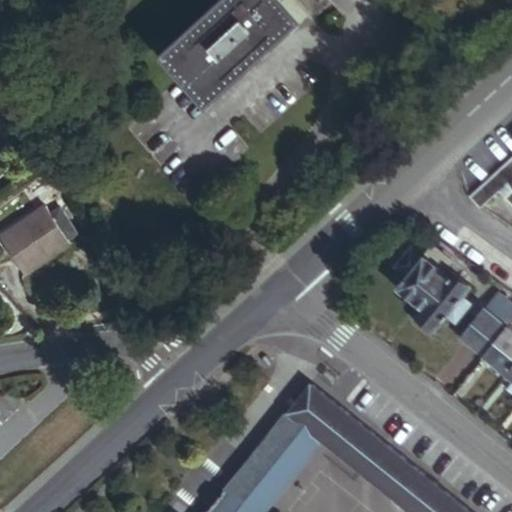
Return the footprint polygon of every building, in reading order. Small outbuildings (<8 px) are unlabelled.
[(218,98),(318,9),(309,0),(220,0),(171,45),(218,98)] [(511,157),(486,181),(498,194),(511,209),(511,157)] [(479,209),(498,194),(486,181),(469,197),(479,209)] [(75,241),(49,205),(7,236),(32,272),(75,241)] [(463,298),(472,288),(447,267),(451,261),(433,246),(424,256),(411,246),(393,268),(406,279),(399,289),(421,308),(416,315),(419,317),(416,323),(429,334),(434,329),(437,331),(449,317),(457,323),(471,306),(463,298)] [(484,358),(511,323),(511,305),(498,295),(461,339),(484,358)] [(511,323),(484,358),(507,376),(511,370),(511,323)] [(468,511),(306,386),(283,415),(319,442),(408,511),(468,511)] [(263,511),(319,442),(283,415),(205,511),(263,511)]
